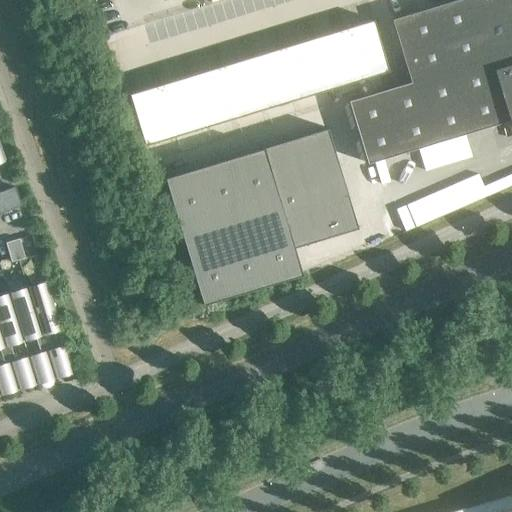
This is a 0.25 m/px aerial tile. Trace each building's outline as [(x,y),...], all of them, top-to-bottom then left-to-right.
[(511,0),(451,0),(391,18),(410,81),(511,49),(511,0)] [(374,20),(343,29),(358,80),(389,71),(374,20)] [(343,29),(312,38),(328,90),(358,80),(343,29)] [(312,38),(282,48),(297,99),(328,90),(312,38)] [(282,48),(251,57),(267,108),(297,99),(282,48)] [(511,49),(410,81),(348,100),(367,163),(511,120),(511,122),(511,49)] [(251,57),(221,66),(236,117),(267,108),(251,57)] [(221,66),(190,75),(206,127),(236,117),(221,66)] [(190,75),(160,85),(175,136),(206,127),(190,75)] [(160,85),(129,94),(144,145),(175,136),(160,85)] [(164,177),(196,283),(203,303),(302,273),(293,246),(357,227),(327,128),(164,177)] [(3,191),(0,192),(0,204),(3,213),(10,210),(3,191)] [(25,258),(19,238),(12,240),(18,260),(25,258)] [(18,260),(12,240),(6,243),(11,262),(18,260)] [(27,288),(27,289),(54,376),(55,376),(55,378),(56,378),(56,376),(71,371),(72,373),(73,373),(72,371),(73,371),(65,345),(63,345),(63,346),(52,349),(46,331),(58,328),(58,330),(59,329),(59,328),(60,328),(46,282),(45,283),(45,281),(44,281),(44,283),(29,288),(28,286),(27,286),(27,288)] [(9,294),(23,339),(35,335),(41,353),(28,357),(36,382),(37,384),(38,384),(37,382),(53,377),(53,379),(54,378),(54,377),(54,376),(27,289),(26,287),(25,287),(26,289),(10,294),(10,292),(9,292),(9,294)] [(0,330),(18,388),(18,390),(19,389),(19,387),(34,383),(35,384),(36,384),(35,382),(36,382),(28,357),(15,361),(10,343),(23,339),(9,294),(8,294),(8,292),(7,293),(7,295),(0,296),(0,330)] [(0,350),(4,364),(0,365),(0,394),(0,395),(1,395),(1,393),(16,388),(17,390),(18,390),(17,388),(18,388),(0,330),(0,350)] [(511,511),(511,491),(442,511),(511,511)]
